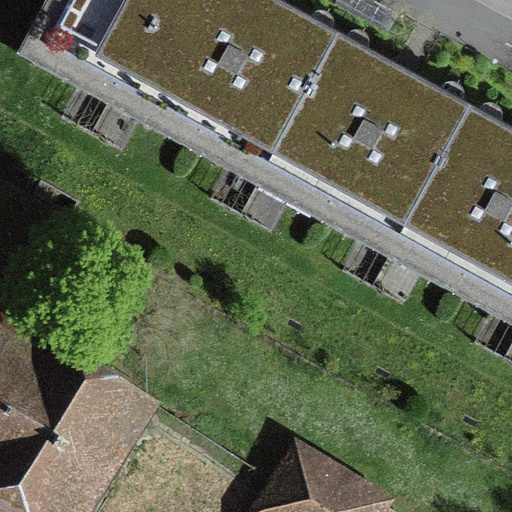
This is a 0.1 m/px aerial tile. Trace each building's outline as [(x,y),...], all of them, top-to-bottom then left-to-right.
[(71,0),(45,49),(265,169),(339,35),(274,0),(71,0)] [(339,35),(265,169),(397,241),(470,107),(404,71),(339,35)] [(511,129),(470,107),(397,241),(511,304),(511,129)] [(0,478),(53,511),(69,511),(134,411),(2,328),(4,325),(0,322),(0,478)] [(390,511),(299,456),(264,511),(390,511)]
